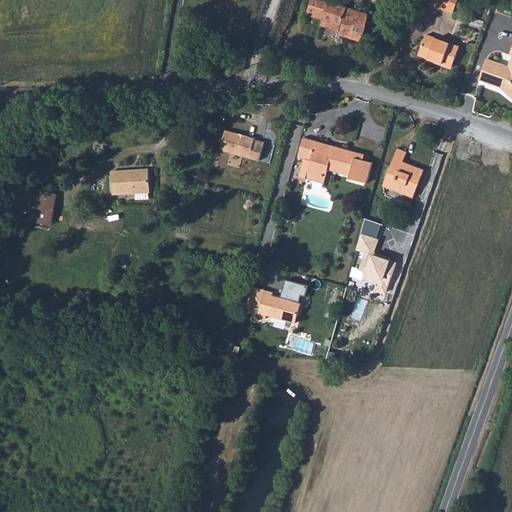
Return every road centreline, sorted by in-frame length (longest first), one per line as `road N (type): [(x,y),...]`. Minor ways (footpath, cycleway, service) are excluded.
road 1 (unclassified): [(0,95),(355,87),(511,138)]
road 2 (secondary): [(446,511),(511,328)]
